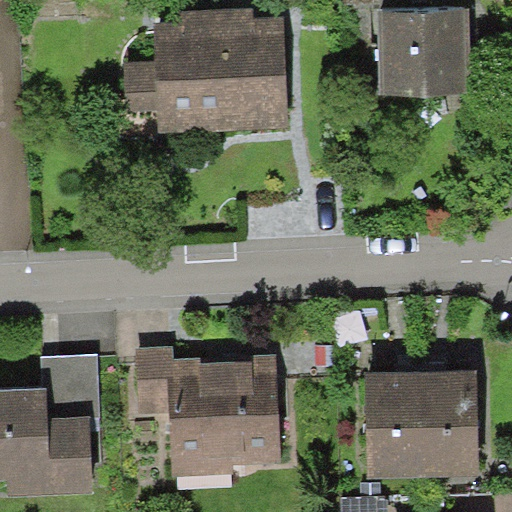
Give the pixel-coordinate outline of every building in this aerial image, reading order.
[(273,18),(147,27),(154,131),(280,123),(273,18)] [(451,18),(365,20),(367,107),(453,105),(451,18)] [(42,383),(0,383),(0,494),(94,492),(90,354),(41,356),(42,383)] [(272,361),(161,362),(163,466),(274,465),(272,361)] [(477,370),(366,372),(369,477),(480,474),(477,370)] [(388,511),(388,495),(341,497),(342,511),(388,511)]
